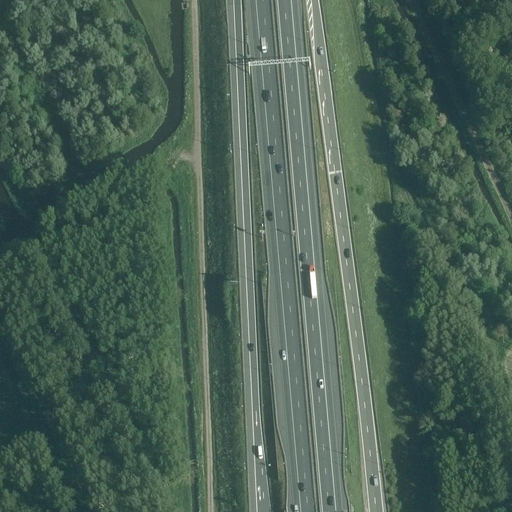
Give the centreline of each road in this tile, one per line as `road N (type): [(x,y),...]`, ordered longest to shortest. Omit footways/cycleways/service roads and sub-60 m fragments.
road 1 (motorway): [(374,511),(313,0)]
road 2 (motorway): [(332,511),(287,0)]
road 3 (motorway): [(260,0),(304,511)]
road 4 (motorway): [(237,0),(263,511)]
road 5 (track): [(194,0),(211,511)]
road 6 (unknown): [(511,231),(408,0)]
